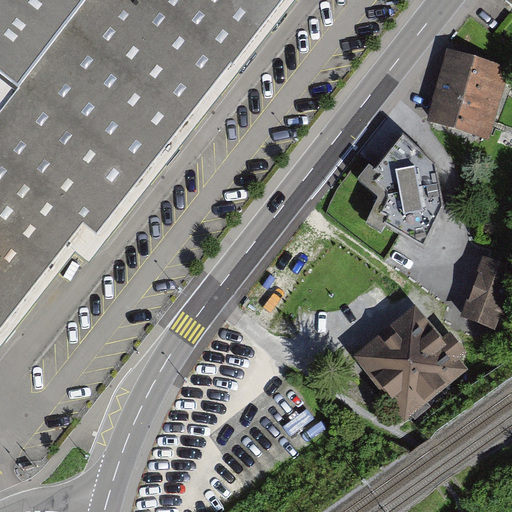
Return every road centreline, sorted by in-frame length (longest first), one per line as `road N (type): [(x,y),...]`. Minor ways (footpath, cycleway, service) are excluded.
road 1 (secondary): [(446,0),(186,329),(147,396),(105,511)]
road 2 (unknown): [(0,402),(29,410),(59,395),(353,20),(358,0)]
road 3 (unknown): [(0,385),(316,0)]
